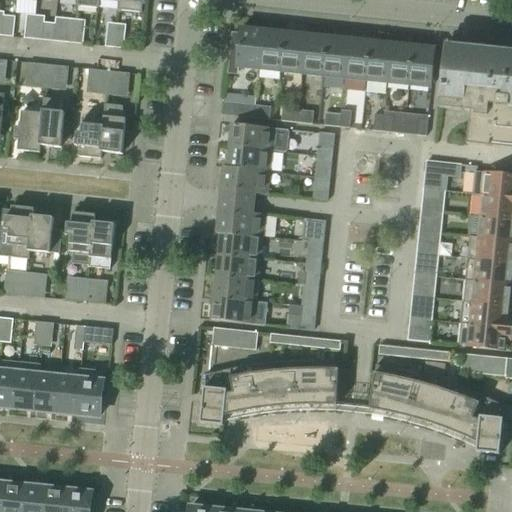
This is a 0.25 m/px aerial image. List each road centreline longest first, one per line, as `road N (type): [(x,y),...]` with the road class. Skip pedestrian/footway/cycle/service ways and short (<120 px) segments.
road 1 (residential): [(138,511),(187,14),(195,0)]
road 2 (residential): [(269,0),(511,26)]
